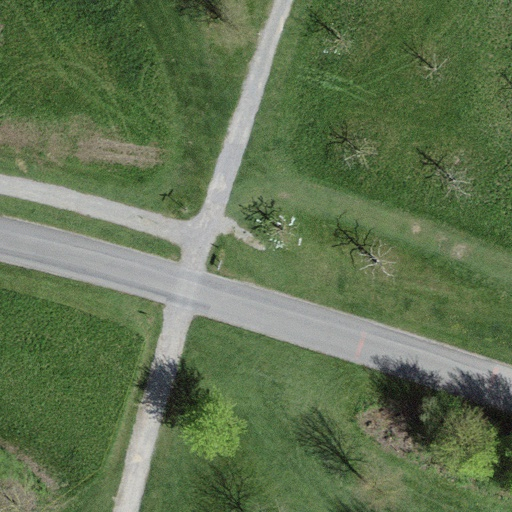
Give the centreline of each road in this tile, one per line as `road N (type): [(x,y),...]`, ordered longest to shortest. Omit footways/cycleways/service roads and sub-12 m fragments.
road 1 (track): [(114,511),(285,0)]
road 2 (unclassified): [(511,400),(0,246)]
road 3 (track): [(202,240),(0,196)]
